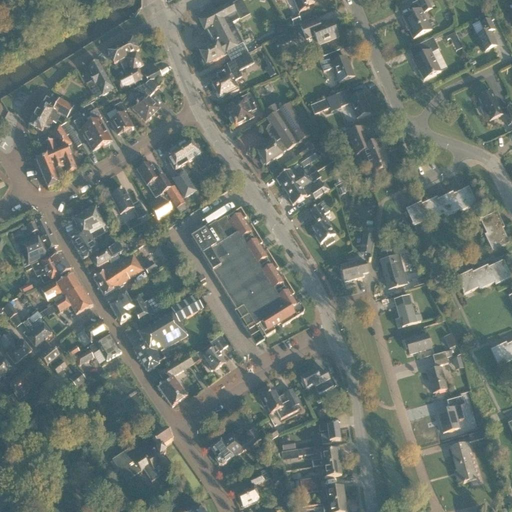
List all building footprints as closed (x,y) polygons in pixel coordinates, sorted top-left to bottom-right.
[(59,0),(65,9),(81,0),(59,0)] [(291,0),(297,15),(307,11),(306,6),(312,3),(311,0),(291,0)] [(434,8),(430,0),(420,0),(410,5),(414,13),(401,19),(412,40),(429,31),(421,15),(430,10),(434,8)] [(248,55),(232,25),(249,17),(242,3),(232,9),(230,5),(199,21),(204,32),(207,31),(215,47),(200,55),(206,68),(224,58),(228,56),(232,64),(248,55)] [(300,23),(297,16),(290,20),(290,21),(286,23),(289,29),(300,23)] [(478,25),(483,34),(476,38),(483,54),(495,48),(488,34),(493,31),(488,21),(478,25)] [(318,29),(315,22),(299,29),(304,41),(313,37),(318,47),(336,39),(330,24),(318,29)] [(273,36),(285,37),(286,25),(274,25),(273,36)] [(437,50),(431,39),(417,46),(421,55),(411,61),(414,68),(415,67),(422,82),(439,73),(430,54),(437,50)] [(118,47),(138,84),(144,81),(138,70),(142,67),(135,53),(138,52),(132,40),(118,47)] [(121,94),(138,84),(118,47),(106,54),(113,66),(118,63),(125,76),(114,82),(121,94)] [(253,65),(248,55),(232,64),(228,66),(232,73),(229,74),(228,73),(211,82),(220,100),(236,92),(232,84),(242,79),(238,72),(253,65)] [(334,63),(330,55),(317,60),(322,73),(332,69),(338,84),(353,78),(345,58),(334,63)] [(86,86),(95,101),(113,91),(97,63),(87,69),(92,78),(90,79),(92,83),(86,86)] [(148,85),(154,82),(162,78),(158,70),(144,77),(148,85)] [(149,98),(154,94),(160,88),(154,82),(148,85),(143,88),(136,91),(149,98)] [(351,99),(347,91),(334,96),(340,109),(349,105),(355,120),(369,114),(361,94),(351,99)] [(500,113),(491,93),(477,100),(481,108),(479,109),(482,116),(485,115),(488,123),(502,117),(507,127),(511,125),(511,116),(509,109),(500,113)] [(252,119),(249,115),(255,112),(252,105),(253,104),(248,95),(231,105),(233,108),(228,110),(227,113),(230,119),(228,120),(232,127),(234,126),(235,129),(252,119)] [(143,100),(139,96),(129,107),(132,110),(131,111),(138,119),(140,118),(144,122),(157,110),(145,98),(143,100)] [(58,102),(54,110),(50,107),(52,104),(45,100),(42,106),(40,106),(28,128),(40,134),(43,129),(48,132),(51,125),(54,127),(59,117),(66,121),(72,110),(58,102)] [(125,114),(120,105),(113,108),(118,117),(109,122),(118,137),(122,134),(123,136),(126,134),(127,135),(130,130),(131,129),(123,115),(125,114)] [(269,118),(279,111),(275,105),(264,112),(269,118)] [(309,137),(289,106),(280,112),(279,111),(269,118),(266,121),(270,127),(264,131),(272,143),(256,154),(264,167),(281,156),(281,155),(286,151),(287,152),(296,146),(296,145),(309,137)] [(89,126),(101,148),(110,144),(103,132),(104,131),(102,127),(100,127),(98,122),(100,120),(96,112),(88,115),(93,124),(89,126)] [(101,148),(89,126),(85,128),(80,120),(76,122),(73,125),(78,133),(80,131),(83,137),(82,138),(84,142),(86,141),(92,153),(101,148)] [(46,156),(34,161),(47,191),(58,187),(53,173),(63,169),(66,175),(76,171),(66,147),(71,146),(59,128),(48,135),(53,142),(42,147),(46,156)] [(362,128),(346,135),(355,156),(361,154),(369,171),(373,170),(374,174),(386,169),(385,168),(388,166),(382,152),(384,151),(380,141),(369,146),(362,128)] [(177,149),(186,164),(196,158),(200,165),(197,167),(201,173),(210,167),(197,147),(195,148),(189,141),(184,144),(183,143),(178,146),(178,148),(177,149)] [(306,148),(309,154),(317,149),(312,142),(304,146),(306,148)] [(300,160),(309,154),(306,148),(297,154),(300,160)] [(186,164),(177,149),(176,150),(175,149),(172,149),(171,150),(170,151),(170,152),(172,156),(167,158),(172,165),(170,166),(177,177),(172,180),(184,200),(195,192),(180,168),(186,164)] [(317,161),(312,153),(298,163),(303,170),(317,161)] [(148,164),(136,171),(147,187),(155,201),(162,196),(162,195),(165,193),(175,210),(176,210),(184,205),(173,187),(170,189),(162,176),(158,179),(148,164)] [(293,180),(288,172),(276,180),(276,181),(275,182),(279,188),(281,187),(290,201),(288,202),(291,207),(292,206),(293,207),(305,199),(300,191),(311,184),(312,184),(313,185),(321,180),(317,174),(308,179),(304,173),(293,180)] [(309,194),(315,203),(330,193),(324,184),(309,194)] [(460,210),(458,211),(459,214),(475,206),(466,189),(453,195),(460,210)] [(139,204),(132,207),(124,191),(110,198),(120,216),(133,210),(139,221),(147,217),(139,204)] [(460,210),(453,195),(452,193),(437,200),(444,215),(441,216),(443,219),(458,211),(460,210)] [(444,215),(437,200),(436,198),(421,205),(428,220),(426,221),(427,223),(441,216),(444,215)] [(428,220),(421,205),(419,202),(404,209),(412,225),(410,225),(412,228),(426,221),(428,220)] [(152,212),(158,222),(172,213),(167,203),(152,212)] [(184,205),(176,210),(180,217),(188,212),(188,211),(184,204),(184,205)] [(328,213),(322,204),(310,212),(318,225),(312,229),(316,237),(314,238),(319,246),(323,244),(326,249),(334,244),(331,239),(333,237),(332,235),(333,234),(330,229),(328,229),(324,222),(325,221),(322,217),(328,213)] [(71,242),(83,263),(99,253),(93,243),(91,240),(103,233),(109,230),(96,206),(72,219),(81,235),(71,242)] [(233,231),(244,225),(242,221),(246,219),(240,209),(225,218),(233,231)] [(486,237),(500,230),(502,229),(495,213),(481,220),(481,219),(477,220),(485,235),(486,237)] [(190,239),(248,332),(257,326),(256,323),(269,315),(281,308),(273,295),(265,282),(257,270),(249,257),(241,244),(233,231),(225,218),(190,239)] [(18,244),(28,267),(49,258),(47,254),(58,248),(45,220),(27,228),(32,238),(18,244)] [(153,225),(151,222),(146,226),(153,237),(161,232),(160,230),(161,229),(157,223),(153,225)] [(241,244),(256,235),(250,226),(247,228),(244,225),(233,231),(241,244)] [(486,237),(485,235),(483,237),(490,253),(507,245),(500,230),(486,237)] [(103,233),(91,240),(93,243),(105,236),(103,233)] [(249,257),(260,250),(258,246),(262,244),(256,235),(241,244),(249,257)] [(363,236),(361,255),(370,257),(373,237),(363,236)] [(119,247),(108,253),(113,261),(117,258),(118,258),(123,255),(119,247)] [(257,270),(272,260),(266,251),(263,253),(260,250),(249,257),(257,270)] [(106,254),(91,262),(97,272),(109,264),(113,269),(121,263),(118,258),(113,261),(108,253),(106,254)] [(60,279),(71,273),(61,256),(52,261),(51,258),(32,267),(37,279),(40,278),(44,286),(51,283),(60,279)] [(114,290),(117,291),(123,287),(122,286),(142,272),(132,257),(107,274),(106,273),(104,274),(103,273),(92,280),(103,297),(114,290)] [(384,261),(381,262),(383,269),(384,269),(388,281),(386,282),(389,291),(403,287),(401,278),(402,277),(399,265),(397,265),(395,258),(392,259),(384,261)] [(265,282),(276,275),(274,272),(278,270),(272,260),(257,270),(265,282)] [(494,284),(493,285),(493,286),(509,279),(501,261),(487,268),(494,284)] [(368,274),(365,263),(358,265),(358,264),(339,268),(343,284),(362,279),(361,276),(368,274)] [(144,271),(148,276),(156,270),(152,265),(144,271)] [(494,284),(487,268),(486,266),(471,273),(479,289),(477,290),(478,292),(493,285),(494,284)] [(479,289),(471,273),(470,271),(455,278),(462,293),(461,294),(462,297),(477,290),(479,289)] [(273,295),(288,286),(282,277),(278,279),(276,275),(265,282),(273,295)] [(64,300),(81,290),(73,276),(57,286),(56,283),(40,293),(47,305),(62,296),(64,300)] [(204,281),(202,277),(197,280),(201,287),(205,285),(203,282),(204,281)] [(21,289),(24,295),(33,291),(30,285),(21,289)] [(281,308),(292,301),(290,297),(294,295),(288,286),(273,295),(281,308)] [(82,289),(81,290),(64,300),(54,306),(59,315),(71,308),(76,317),(93,307),(82,289)] [(138,298),(130,303),(125,295),(117,299),(119,302),(109,307),(120,325),(129,320),(126,314),(133,310),(136,316),(135,317),(139,323),(159,311),(153,300),(142,306),(138,298)] [(133,352),(146,374),(157,367),(156,365),(163,361),(159,353),(186,337),(178,324),(203,310),(194,296),(135,331),(144,345),(133,352)] [(414,319),(408,298),(393,302),(399,321),(394,323),(397,331),(416,325),(414,319)] [(281,308),(290,322),(303,314),(303,311),(298,302),(294,304),(292,301),(281,308)] [(10,303),(8,304),(6,302),(0,306),(0,308),(2,311),(3,310),(17,329),(23,324),(17,316),(10,306),(11,305),(10,303)] [(290,322),(281,308),(269,315),(275,326),(279,324),(281,328),(290,322)] [(42,319),(38,314),(23,327),(28,334),(25,337),(35,350),(51,336),(39,322),(42,319)] [(272,329),(275,326),(269,315),(256,323),(257,326),(259,328),(258,328),(265,338),(274,332),(272,329)] [(420,317),(414,319),(416,325),(422,323),(423,323),(421,317),(420,317)] [(84,333),(91,345),(109,335),(102,323),(84,333)] [(430,350),(427,336),(405,342),(408,356),(430,350)] [(21,341),(17,345),(10,337),(3,342),(10,350),(5,354),(15,366),(31,353),(23,343),(21,341)] [(103,357),(107,364),(121,355),(110,337),(89,349),(94,356),(98,353),(101,358),(103,357)] [(215,341),(209,345),(212,350),(202,358),(209,368),(208,369),(211,373),(213,373),(225,365),(225,364),(218,355),(222,352),(222,351),(227,348),(220,338),(215,341)] [(455,349),(453,343),(446,346),(449,352),(455,349)] [(511,361),(511,360),(506,347),(504,344),(489,351),(496,365),(495,366),(496,369),(511,362),(511,361)] [(49,366),(58,377),(67,369),(61,363),(63,361),(53,350),(41,360),(47,368),(49,366)] [(77,354),(74,350),(67,355),(70,358),(77,354)] [(76,361),(79,368),(94,361),(90,353),(81,358),(79,354),(74,357),(76,361)] [(451,353),(444,355),(445,360),(446,361),(453,358),(451,353)] [(434,364),(445,360),(444,355),(444,354),(432,358),(434,364)] [(0,359),(0,379),(11,370),(3,360),(1,358),(0,359)] [(170,409),(171,408),(186,398),(172,378),(192,366),(187,358),(159,376),(164,384),(156,389),(170,409)] [(460,359),(452,361),(454,369),(462,367),(460,359)] [(445,360),(434,364),(435,369),(447,366),(446,361),(445,360)] [(445,392),(440,370),(426,374),(432,396),(445,392)] [(317,376),(315,372),(300,380),(305,390),(313,386),(314,389),(318,395),(332,388),(329,381),(324,372),(317,376)] [(15,396),(19,401),(28,394),(27,393),(37,385),(28,373),(10,387),(16,395),(15,396)] [(69,381),(77,390),(86,382),(79,373),(69,381)] [(266,408),(270,416),(276,413),(280,422),(299,412),(296,407),(298,406),(291,391),(283,395),(284,396),(277,400),(274,393),(262,399),(263,402),(261,403),(264,409),(266,408)] [(467,413),(475,412),(472,396),(464,398),(467,413)] [(15,414),(21,408),(12,397),(5,403),(15,414)] [(448,411),(437,414),(443,436),(460,431),(458,423),(464,421),(460,408),(465,407),(462,399),(446,403),(448,411)] [(320,420),(327,416),(325,410),(317,414),(320,420)] [(319,434),(327,432),(327,436),(320,437),(322,447),(330,445),(330,443),(339,441),(337,427),(327,428),(327,426),(318,427),(319,434)] [(271,442),(279,437),(274,430),(267,435),(271,442)] [(160,478),(161,479),(171,472),(162,458),(165,456),(166,455),(162,450),(173,443),(170,438),(166,432),(151,441),(155,447),(158,452),(146,460),(144,457),(135,463),(128,452),(113,462),(127,483),(143,472),(151,484),(160,478)] [(215,459),(215,462),(219,468),(222,468),(233,460),(234,461),(245,453),(245,454),(260,443),(252,432),(245,437),(247,440),(239,446),(231,435),(221,443),(220,442),(210,449),(216,458),(215,459)] [(468,437),(470,445),(484,441),(482,433),(468,437)] [(288,443),(281,445),(283,453),(289,452),(295,451),(294,447),(288,448),(288,443)] [(470,455),(467,445),(449,450),(457,477),(455,477),(457,486),(475,481),(468,456),(470,455)] [(315,456),(314,449),(296,452),(297,458),(315,456)] [(312,469),(339,465),(337,452),(320,455),(321,462),(311,463),(312,469)] [(339,465),(312,469),(322,468),(323,481),(341,478),(339,465)] [(281,485),(274,470),(267,473),(274,488),(281,485)] [(269,480),(266,473),(249,481),(251,488),(236,495),(240,504),(239,504),(241,509),(243,509),(243,510),(259,502),(256,495),(257,494),(254,487),(269,480)] [(302,490),(319,487),(318,480),(298,482),(299,490),(302,490)] [(319,487),(302,490),(303,496),(320,493),(319,487)] [(327,505),(344,503),(342,490),(325,492),(327,505)] [(286,508),(294,506),(291,498),(283,500),(286,508)] [(345,511),(344,503),(327,505),(322,506),(322,511),(345,511)]
